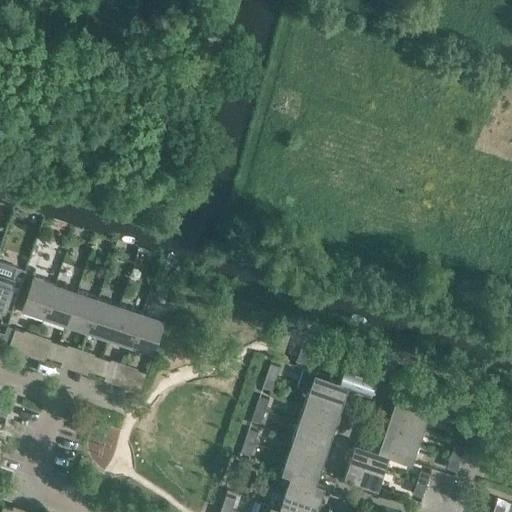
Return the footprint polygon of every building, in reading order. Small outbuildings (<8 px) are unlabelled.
[(0,307),(4,308),(18,266),(0,259),(0,307)] [(32,274),(21,306),(43,314),(54,281),(32,274)] [(54,281),(43,314),(65,321),(76,289),(54,281)] [(76,289),(65,321),(87,328),(97,296),(76,289)] [(97,296),(87,328),(109,336),(119,303),(97,296)] [(119,303),(109,336),(130,343),(141,310),(119,303)] [(141,310),(130,343),(152,350),(163,318),(141,310)] [(15,327),(11,342),(19,345),(24,330),(15,327)] [(305,336),(301,348),(310,351),(313,339),(305,336)] [(51,339),(46,354),(53,356),(58,342),(51,339)] [(337,341),(331,359),(342,363),(342,362),(376,374),(382,356),(337,341)] [(58,342),(53,356),(63,359),(67,345),(58,342)] [(301,348),(297,358),(306,362),(310,351),(301,348)] [(94,354),(89,369),(97,371),(102,356),(94,354)] [(102,356),(97,371),(106,374),(110,359),(102,356)] [(270,362),(266,374),(275,377),(280,365),(270,362)] [(336,379),(347,383),(371,391),(376,374),(342,362),(342,363),(336,379)] [(301,367),(296,384),(342,399),(347,383),(336,379),(301,367)] [(138,368),(133,382),(141,385),(146,371),(138,368)] [(266,374),(263,385),(272,388),(275,377),(266,374)] [(398,382),(392,400),(428,411),(438,415),(444,397),(398,382)] [(308,388),(302,404),(337,416),(342,399),(308,388)] [(259,394),(255,407),(265,410),(269,398),(259,394)] [(12,402),(0,398),(0,408),(9,412),(12,402)] [(392,400),(387,416),(422,428),(428,411),(392,400)] [(302,404),(297,420),(331,432),(337,416),(302,404)] [(255,407),(252,418),(261,421),(265,410),(255,407)] [(466,411),(462,423),(471,426),(475,414),(466,411)] [(387,416),(382,432),(417,444),(422,428),(387,416)] [(297,420),(291,437),(326,448),(331,432),(297,420)] [(471,426),(462,423),(458,434),(467,437),(471,426)] [(249,427),(244,439),(254,442),(258,430),(249,427)] [(382,432),(376,448),(376,449),(388,453),(411,461),(417,444),(382,432)] [(291,437),(286,453),(320,465),(326,448),(291,437)] [(244,439),(241,451),(250,454),(254,442),(244,439)] [(353,440),(348,458),(382,469),(388,453),(376,449),(376,448),(353,440)] [(455,443),(451,455),(460,458),(464,446),(455,443)] [(288,473),(314,481),(315,481),(320,465),(286,453),(280,470),(288,473)] [(460,458),(451,455),(447,467),(456,470),(460,458)] [(348,458),(342,475),(377,487),(382,469),(348,458)] [(246,464),(242,476),(252,479),(256,467),(246,464)] [(420,469),(417,481),(426,484),(429,472),(420,469)] [(288,473),(283,489),(318,500),(324,484),(315,481),(314,481),(288,473)] [(242,476),(238,487),(248,490),(252,479),(242,476)] [(426,484),(417,481),(413,492),(422,495),(426,484)] [(283,489),(277,506),(295,511),(314,511),(318,500),(283,489)] [(226,494),(222,506),(231,509),(235,497),(226,494)] [(253,511),(295,511),(277,506),(258,499),(253,511)] [(496,503),(492,511),(502,511),(505,506),(496,503)]
